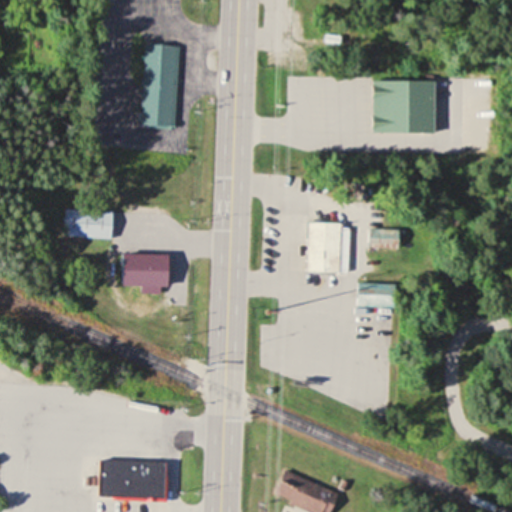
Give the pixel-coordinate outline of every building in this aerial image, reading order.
[(143,42),(139,124),(173,126),(177,44),(143,42)] [(433,131),(433,79),(371,79),(370,131),(433,131)] [(64,236),(111,237),(111,210),(64,209),(64,236)] [(347,272),(348,222),(306,221),(305,271),(347,272)] [(159,293),(159,285),(167,285),(166,254),(122,255),(122,284),(141,284),(141,293),(159,293)] [(164,460),(96,459),(96,499),(164,500),(164,460)] [(321,484),(281,472),(273,500),(312,511),(319,511),(324,499),(317,496),(321,484)]
